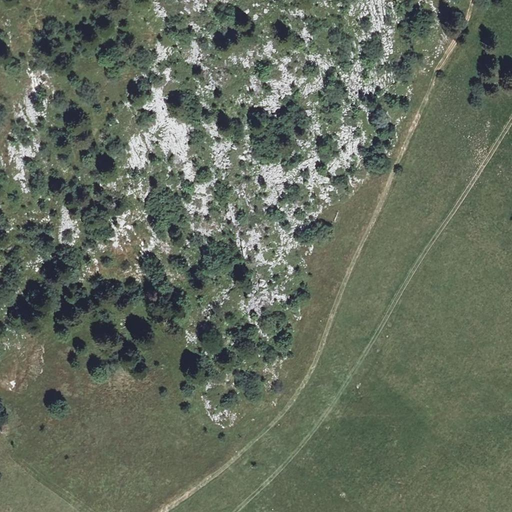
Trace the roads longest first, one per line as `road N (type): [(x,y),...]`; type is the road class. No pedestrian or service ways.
road 1 (track): [(472,0),(296,394),(230,461),(161,511)]
road 2 (track): [(511,115),(327,410),(264,486)]
